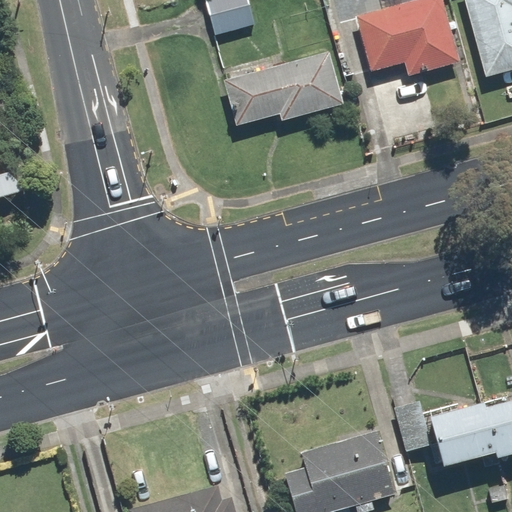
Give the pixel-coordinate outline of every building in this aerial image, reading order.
[(215,0),(207,2),(216,35),(255,24),(248,0),(215,0)] [(442,0),(418,0),(358,16),(373,70),(406,61),(409,76),(459,62),(442,0)] [(511,0),(465,0),(487,77),(511,69),(511,0)] [(330,52),(226,81),(238,125),(280,114),(282,121),(344,103),(330,52)] [(0,196),(26,189),(10,172),(0,174),(0,196)] [(420,401),(395,408),(406,451),(432,444),(420,401)] [(511,401),(487,408),(486,403),(432,417),(445,466),(497,452),(498,457),(511,453),(511,401)] [(285,473),(296,511),(332,511),(396,494),(378,431),(302,452),(306,467),(285,473)] [(504,479),(485,484),(490,506),(510,501),(504,479)] [(129,510),(129,511),(236,511),(232,497),(223,499),(219,485),(129,510)]
